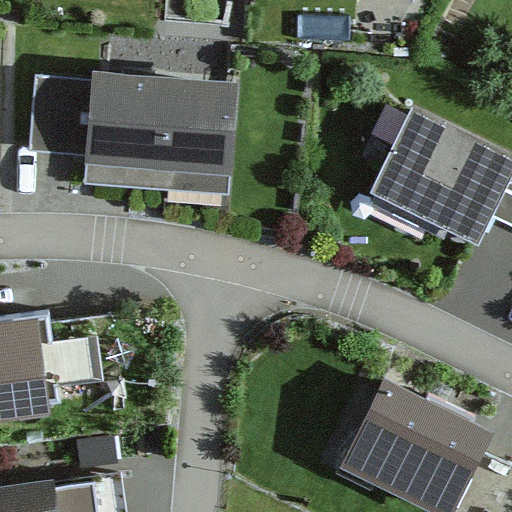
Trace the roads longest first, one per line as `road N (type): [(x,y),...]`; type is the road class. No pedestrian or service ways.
road 1 (residential): [(511,376),(342,292),(224,258)]
road 2 (residential): [(194,511),(224,258)]
road 3 (residential): [(224,258),(122,239),(0,236)]
